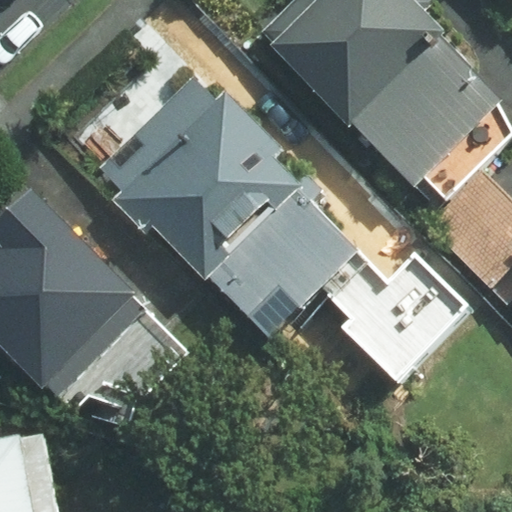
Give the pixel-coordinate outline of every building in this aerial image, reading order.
[(501,110),(436,42),(441,38),(424,21),(431,14),(417,0),(300,0),(262,37),(272,47),(266,53),(347,138),(350,135),(410,197),(501,110)] [(97,173),(119,196),(109,206),(142,240),(149,234),(203,290),(208,286),(267,347),(357,262),(310,213),(326,196),(308,178),(295,191),(272,167),(284,155),(257,128),(256,129),(224,96),(215,104),(192,81),(97,173)] [(511,201),(487,178),(433,238),(511,311),(511,201)] [(136,307),(28,197),(0,224),(0,358),(40,400),(136,307)] [(473,316),(418,256),(389,284),(372,265),(331,303),(352,326),(342,335),(393,390),(473,316)] [(0,511),(55,511),(44,442),(0,448),(0,511)]
